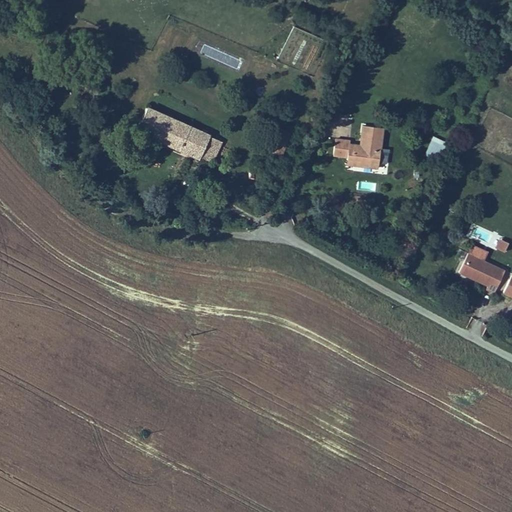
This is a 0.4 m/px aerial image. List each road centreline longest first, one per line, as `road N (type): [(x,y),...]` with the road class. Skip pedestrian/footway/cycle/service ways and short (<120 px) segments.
road 1 (track): [(251,248),(188,247),(87,195),(0,93)]
road 2 (unclassified): [(511,365),(294,252),(251,248)]
